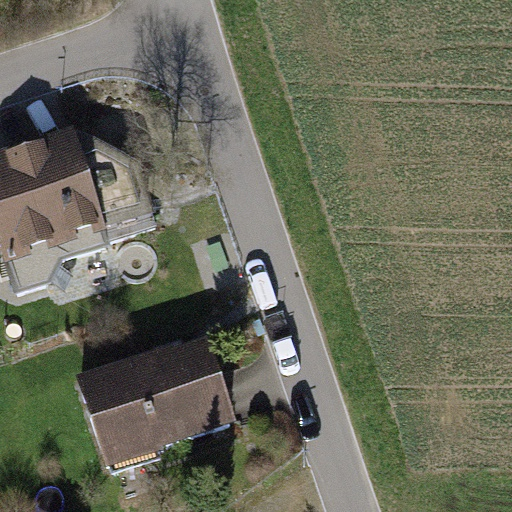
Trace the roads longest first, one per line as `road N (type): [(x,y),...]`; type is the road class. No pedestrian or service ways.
road 1 (residential): [(354,511),(185,23)]
road 2 (residential): [(185,23),(0,80)]
